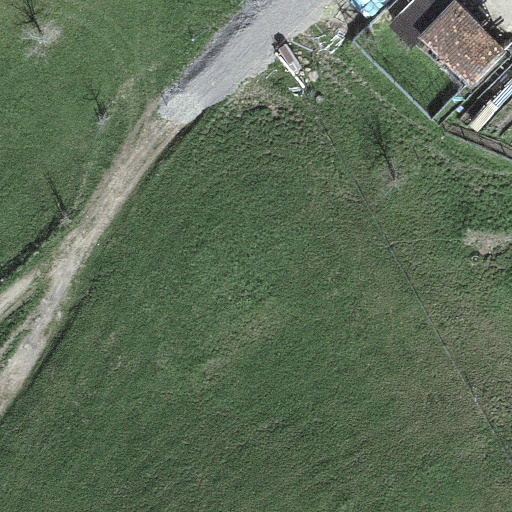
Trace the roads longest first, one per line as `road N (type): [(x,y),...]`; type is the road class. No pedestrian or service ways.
road 1 (track): [(274,0),(90,224),(0,310)]
road 2 (track): [(90,224),(0,412)]
